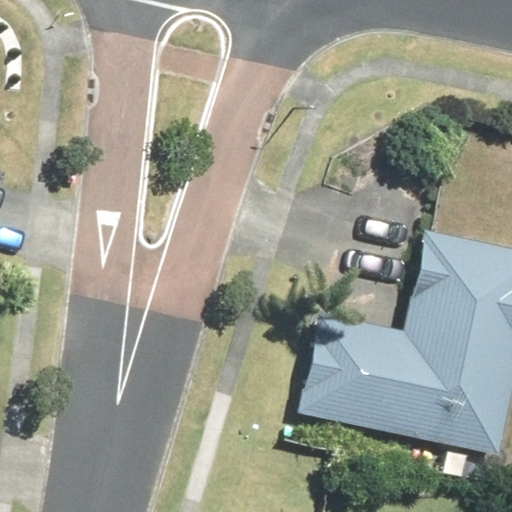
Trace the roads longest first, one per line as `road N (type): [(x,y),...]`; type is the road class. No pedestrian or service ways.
road 1 (residential): [(278,0),(105,477)]
road 2 (residential): [(105,477),(132,0)]
